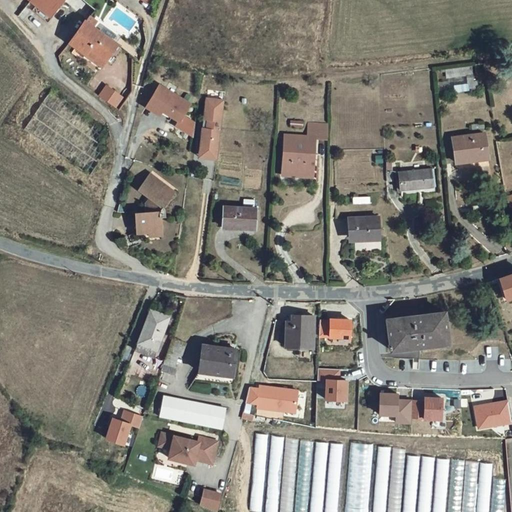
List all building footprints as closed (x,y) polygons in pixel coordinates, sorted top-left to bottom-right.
[(36,0),(31,6),(52,22),(68,0),(36,0)] [(105,65),(116,50),(86,26),(69,49),(77,54),(82,47),(105,65)] [(450,93),(477,88),(476,80),(474,80),(471,64),(445,69),(450,93)] [(190,103),(159,86),(149,104),(146,108),(160,116),(163,111),(180,121),(177,127),(193,137),(195,123),(183,116),(190,103)] [(105,88),(98,98),(114,110),(121,100),(105,88)] [(224,98),(206,96),(200,145),(199,155),(217,157),(218,147),(224,98)] [(305,136),(284,135),(282,160),(281,176),(285,176),(295,176),(312,177),(313,173),(315,136),(327,137),(328,125),(306,124),(305,136)] [(454,138),(457,162),(466,161),(488,159),(487,155),(485,134),(454,138)] [(434,189),(433,171),(400,172),(401,190),(434,189)] [(136,225),(136,235),(149,234),(149,238),(159,238),(159,237),(162,237),(161,218),(166,217),(165,209),(176,191),(155,178),(153,180),(147,176),(139,188),(141,189),(139,193),(143,196),(146,198),(144,200),(148,203),(146,206),(146,213),(135,214),(136,225)] [(258,209),(224,206),(222,225),(237,227),(237,230),(256,232),(258,209)] [(378,239),(377,214),(347,215),(347,237),(355,237),(355,239),(378,239)] [(511,273),(499,278),(506,299),(511,296),(511,273)] [(449,341),(445,309),(387,317),(391,349),(449,341)] [(154,356),(169,317),(151,310),(135,349),(154,356)] [(311,349),(314,317),(293,316),(292,324),(287,324),(286,348),(311,349)] [(321,338),(351,339),(351,321),(322,320),(321,338)] [(173,338),(161,370),(174,375),(185,342),(173,338)] [(236,349),(202,344),(198,371),(232,376),(236,349)] [(326,380),(326,400),(347,401),(347,382),(339,382),(339,370),(319,370),(319,380),(326,380)] [(250,388),(248,403),(259,404),(258,408),(295,413),(298,392),(259,386),(258,389),(250,388)] [(226,409),(164,394),(159,414),(221,429),(226,409)] [(381,394),(380,416),(396,417),(396,423),(411,424),(412,400),(399,400),(399,394),(381,394)] [(426,399),(425,419),(441,420),(442,399),(426,399)] [(474,406),(478,429),(511,423),(507,400),(474,406)] [(138,427),(142,414),(122,408),(119,418),(108,414),(100,438),(122,444),(128,424),(138,427)] [(253,414),(243,411),(241,417),(251,420),(253,414)] [(174,436),(159,432),(156,445),(171,449),(169,458),(188,462),(194,464),(195,459),(212,463),(218,441),(200,437),(199,442),(174,436)] [(249,511),(261,511),(268,435),(256,434),(249,511)] [(265,511),(277,511),(284,437),(272,436),(265,511)] [(279,511),(292,511),(299,439),(286,438),(279,511)] [(294,511),(306,511),(313,442),(301,441),(294,511)] [(344,511),(368,511),(374,444),(350,442),(344,511)] [(309,511),(322,511),(328,444),(316,443),(309,511)] [(325,511),(337,511),(343,445),(331,444),(325,511)] [(372,511),(385,511),(391,447),(378,446),(372,511)] [(387,511),(399,511),(405,449),(393,448),(387,511)] [(402,511),(415,511),(420,457),(408,456),(402,511)] [(417,511),(430,511),(435,459),(423,458),(417,511)] [(432,511),(444,511),(449,460),(437,459),(432,511)] [(447,511),(459,511),(464,461),(452,460),(447,511)] [(461,511),(474,511),(478,463),(466,462),(461,511)] [(476,511),(488,511),(493,465),(481,464),(476,511)] [(490,511),(503,511),(506,479),(494,478),(490,511)] [(220,493),(203,489),(199,504),(215,511),(220,493)]
